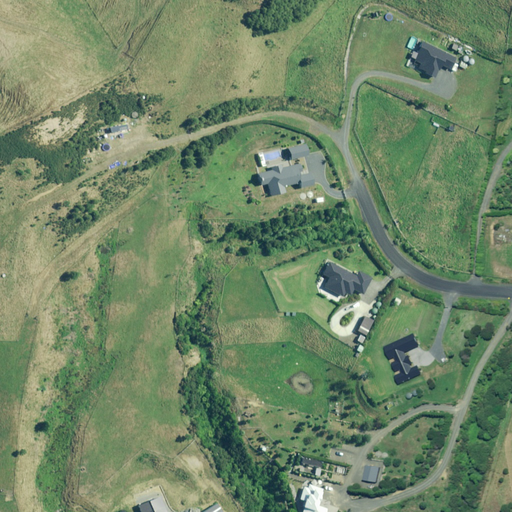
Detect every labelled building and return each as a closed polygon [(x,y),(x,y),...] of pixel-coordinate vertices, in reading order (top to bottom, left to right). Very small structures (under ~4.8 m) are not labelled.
[(416,68),(434,76),(440,64),(449,69),(455,58),(421,41),(412,59),(419,62),(416,68)] [(307,155),(304,144),(287,148),(290,159),(307,155)] [(312,185),(309,172),(298,175),(297,172),(300,171),(298,163),(281,167),(280,164),(269,167),(270,170),(257,173),(260,185),(266,183),(269,196),(283,192),(282,186),(298,182),(299,188),(312,185)] [(327,276),(322,287),(341,296),(343,292),(348,295),(351,289),(361,294),(369,277),(356,271),(354,275),(326,262),(320,273),(327,276)] [(361,331),(362,330),(365,332),(371,320),(363,316),(357,329),(361,331)] [(398,375),(396,375),(400,384),(413,378),(423,373),(420,367),(419,365),(413,368),(411,364),(413,363),(410,355),(408,356),(406,352),(420,345),(414,333),(386,346),(392,359),(396,357),(397,360),(397,361),(393,362),(397,371),(401,369),(403,372),(398,375)] [(366,465),(364,480),(377,482),(380,467),(366,465)] [(321,489),(308,485),(306,488),(302,487),(299,499),(303,501),(299,511),(323,511),(324,509),(316,506),(321,489)]
